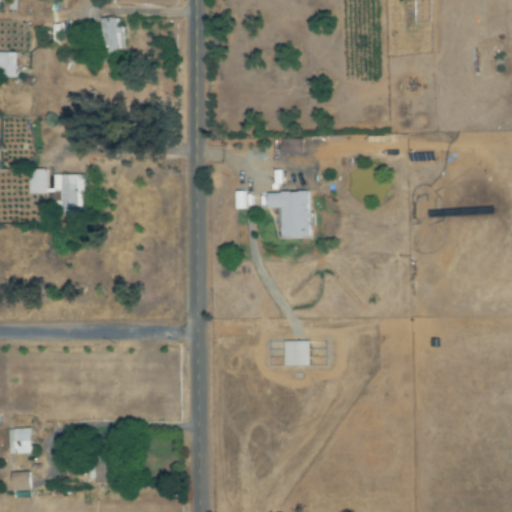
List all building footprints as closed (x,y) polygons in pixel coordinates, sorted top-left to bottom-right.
[(124,26),(118,26),(118,18),(102,18),(102,40),(110,40),(111,53),(124,53),(124,26)] [(0,76),(17,77),(17,53),(0,52),(0,76)] [(305,154),(304,139),(283,140),(284,155),(305,154)] [(30,194),(48,194),(48,169),(30,169),(30,194)] [(54,191),(62,191),(62,202),(55,202),(55,213),(83,213),(84,175),(55,175),(54,191)] [(311,238),(310,192),(268,193),(269,209),(282,209),(282,239),(311,238)] [(9,430),(10,455),(33,455),(32,429),(9,430)] [(116,483),(115,440),(90,440),(91,483),(116,483)] [(13,492),(31,491),(30,473),(12,473),(13,492)]
